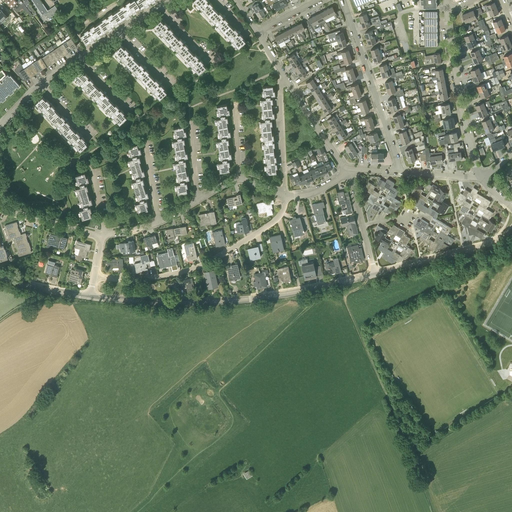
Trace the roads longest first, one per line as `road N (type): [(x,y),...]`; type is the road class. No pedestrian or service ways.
road 1 (track): [(329,286),(214,393),(208,386),(169,414),(184,437),(139,511)]
road 2 (unclassified): [(90,297),(235,302),(376,273)]
road 3 (residential): [(94,277),(158,279),(207,264),(270,226),(285,194)]
road 4 (track): [(364,277),(345,300),(413,450)]
road 5 (residential): [(402,171),(342,0)]
road 6 (residential): [(480,177),(447,9)]
road 7 (unclassified): [(376,273),(488,246),(511,230)]
